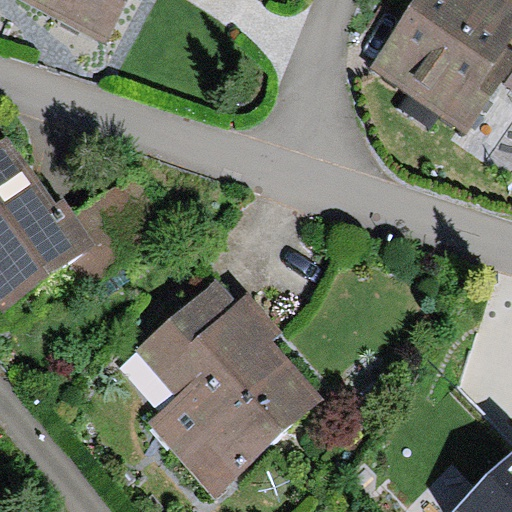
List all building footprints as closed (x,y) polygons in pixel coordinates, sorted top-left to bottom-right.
[(4,0),(3,2),(112,59),(143,0),(4,0)] [(511,0),(424,0),(377,67),(465,130),(508,70),(500,64),(511,46),(511,0)] [(15,146),(0,155),(0,320),(78,272),(90,292),(162,248),(122,183),(62,221),(15,146)] [(221,291),(139,361),(180,408),(152,432),(215,505),(326,411),(276,353),(286,344),(256,309),(245,319),(221,291)] [(511,511),(511,469),(465,511),(511,511)]
